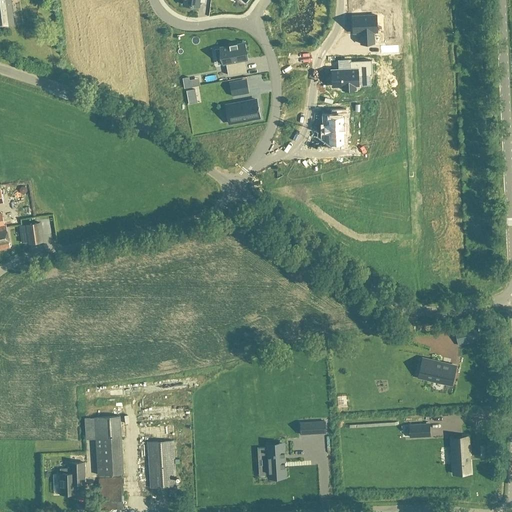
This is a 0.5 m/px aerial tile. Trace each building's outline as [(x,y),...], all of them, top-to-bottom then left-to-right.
[(0,0),(0,26),(14,25),(11,0),(0,0)] [(377,15),(353,16),(354,33),(362,33),(362,37),(361,37),(361,44),(374,44),(374,32),(377,32),(377,15)] [(230,46),(221,48),(223,64),(226,63),(228,75),(242,73),(241,65),(239,65),(239,61),(247,60),(244,44),(237,45),(237,43),(229,45),(230,46)] [(351,70),(332,71),(333,87),(343,86),(343,90),(356,90),(355,86),(359,85),(359,75),(372,75),(372,61),(350,62),(351,70)] [(235,81),(230,82),(230,83),(232,96),(233,96),(238,95),(236,82),(236,81),(235,81)] [(229,124),(260,118),(258,110),(259,110),(259,108),(258,108),(257,100),(226,106),(229,124)] [(327,125),(325,126),(325,134),(329,134),(330,144),(343,143),(343,133),(345,133),(345,125),(344,125),(344,118),(347,118),(347,109),(330,110),(330,117),(327,118),(327,125)] [(0,249),(10,248),(6,225),(4,226),(2,214),(0,214),(0,249)] [(27,225),(29,243),(42,242),(40,223),(27,225)] [(477,325),(465,328),(468,340),(469,340),(480,337),(477,325)] [(428,360),(423,379),(435,381),(435,380),(445,382),(444,383),(452,385),(456,366),(428,360)] [(169,382),(170,395),(178,395),(177,381),(169,382)] [(86,440),(96,439),(98,475),(124,474),(120,416),(95,417),(84,418),(86,440)] [(315,422),(301,423),(301,435),(316,434),(315,422)] [(429,424),(409,425),(410,437),(430,436),(429,424)] [(452,438),(454,474),(470,473),(468,437),(452,438)] [(177,487),(175,463),(180,463),(179,459),(175,459),(174,441),(148,442),(151,488),(177,487)] [(268,455),(264,455),(265,477),(269,477),(269,478),(285,477),(283,444),(267,445),(267,447),(268,455)] [(70,463),(70,469),(60,469),(60,474),(61,494),(76,494),(76,484),(85,484),(84,463),(70,463)] [(123,509),(123,491),(98,492),(98,510),(123,509)]
